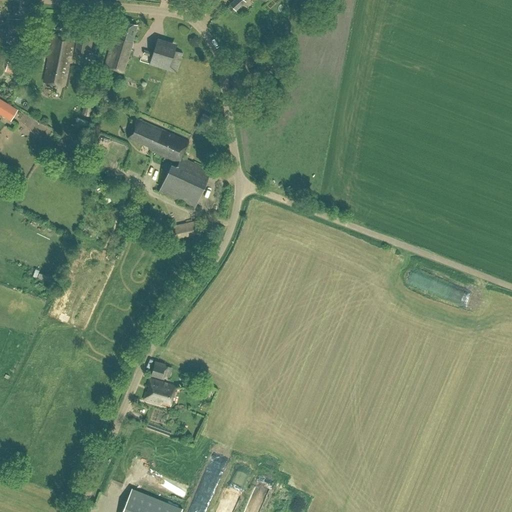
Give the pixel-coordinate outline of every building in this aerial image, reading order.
[(246,2),(244,0),(233,0),(230,4),(236,11),(246,2)] [(30,20),(10,19),(9,35),(29,35),(30,20)] [(137,25),(122,20),(117,36),(114,40),(112,40),(105,66),(124,72),(137,25)] [(75,38),(52,33),(48,57),(44,81),(64,85),(69,62),(70,62),(75,38)] [(89,35),(79,33),(76,51),(86,53),(89,35)] [(183,52),(155,44),(149,64),(177,72),(183,52)] [(20,65),(8,62),(6,71),(18,74),(20,65)] [(18,109),(0,98),(0,114),(11,121),(18,109)] [(211,116),(203,113),(196,129),(203,133),(211,116)] [(165,131),(137,118),(128,139),(153,150),(153,151),(178,163),(181,157),(189,141),(166,130),(165,131)] [(177,166),(171,164),(158,191),(195,208),(211,171),(181,157),(178,163),(177,166)] [(198,231),(196,221),(174,226),(176,236),(198,231)] [(168,364),(155,361),(151,376),(164,380),(168,364)] [(176,386),(150,378),(144,398),(170,406),(176,386)] [(132,488),(121,511),(180,511),(182,508),(132,488)] [(214,511),(225,511),(228,507),(199,491),(194,501),(214,511)]
